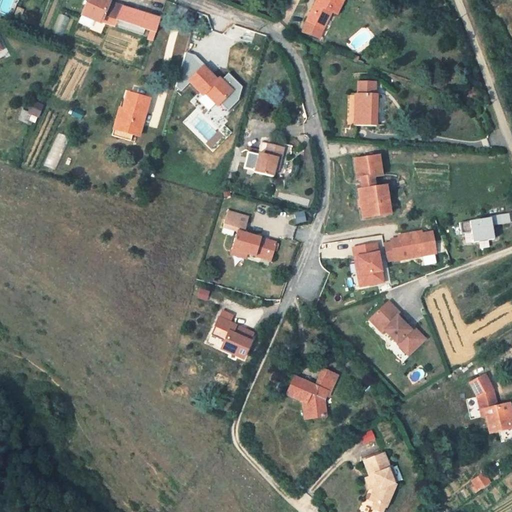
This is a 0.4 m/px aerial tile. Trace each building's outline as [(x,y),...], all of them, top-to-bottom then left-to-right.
[(87,0),(87,2),(82,15),(93,19),(100,22),(101,21),(115,26),(118,20),(123,6),(108,1),(106,0),(87,0)] [(318,0),(314,10),(310,8),(306,16),(303,24),(301,32),(300,33),(321,43),(323,34),(332,15),(338,17),(345,0),(318,0)] [(313,0),(310,8),(314,10),(318,0),(313,0)] [(118,20),(139,27),(144,13),(123,6),(118,20)] [(17,7),(14,14),(21,17),(23,9),(17,7)] [(147,39),(153,41),(160,18),(144,13),(139,27),(150,31),(147,39)] [(90,27),(93,19),(82,15),(79,22),(90,27)] [(217,106),(232,90),(218,77),(216,79),(211,74),(202,66),(188,81),(202,95),(204,93),(217,106)] [(355,125),(376,126),(377,94),(375,94),(375,82),(358,81),(357,93),(356,94),(355,125)] [(124,110),(119,131),(132,135),(138,137),(148,100),(126,93),(125,99),(124,100),(124,102),(123,105),(122,107),(122,109),(124,110)] [(215,108),(217,106),(204,93),(202,95),(215,108)] [(39,119),(44,105),(34,101),(28,115),(39,119)] [(119,109),(113,129),(119,131),(124,110),(122,109),(119,109)] [(131,141),(132,135),(119,131),(113,129),(112,135),(131,141)] [(261,141),(258,155),(253,171),(254,172),(273,176),(275,169),(278,170),(284,148),(261,141)] [(253,171),(258,155),(250,152),(246,169),(253,171)] [(378,156),(354,160),(357,179),(360,179),(362,190),(358,190),(363,218),(390,213),(386,186),(376,188),(374,178),(381,176),(378,156)] [(229,171),(224,188),(229,190),(234,173),(229,171)] [(249,217),(228,211),(223,227),(237,231),(232,249),(247,254),(271,261),(276,243),(244,233),(249,217)] [(490,219),(459,224),(460,235),(471,233),(472,243),(493,240),(491,227),(510,224),(508,215),(489,217),(490,219)] [(398,239),(390,240),(391,243),(394,262),(435,254),(431,233),(421,235),(416,236),(415,233),(398,237),(398,239)] [(394,262),(391,243),(384,245),(387,263),(394,262)] [(376,246),(353,251),(355,260),(357,260),(360,277),(366,276),(368,287),(383,285),(376,246)] [(230,254),(246,259),(247,254),(232,249),(230,254)] [(357,260),(355,260),(360,289),(368,287),(366,276),(360,277),(357,260)] [(211,292),(202,289),(199,298),(208,301),(211,292)] [(401,316),(388,304),(371,321),(383,334),(385,332),(398,345),(401,342),(413,354),(426,342),(414,329),(411,332),(407,328),(398,319),(401,316)] [(219,318),(211,335),(225,341),(221,348),(244,358),(251,342),(243,338),(247,330),(219,318)] [(255,334),(247,330),(243,338),(251,342),(255,334)] [(401,342),(398,345),(410,358),(413,354),(401,342)] [(286,393),(302,400),(306,402),(308,417),(325,415),(323,400),(326,394),(327,391),(329,392),(336,374),(323,368),(315,385),(294,376),(286,393)] [(483,409),(486,411),(486,409),(498,406),(496,390),(486,373),(471,382),(480,397),(483,409)] [(180,386),(171,382),(169,389),(178,392),(180,386)] [(511,428),(511,417),(511,418),(508,404),(498,406),(486,409),(486,411),(491,433),(511,428)] [(374,474),(379,487),(373,501),(374,501),(386,507),(396,487),(395,484),(393,485),(387,469),(388,469),(382,453),(365,460),(371,475),(374,474)] [(387,469),(393,485),(395,484),(396,484),(390,468),(388,469),(387,469)] [(371,475),(375,486),(379,487),(374,474),(371,475)] [(483,477),(473,484),(479,493),(489,486),(483,477)] [(379,487),(375,486),(370,500),(373,501),(379,487)] [(379,511),(384,511),(386,507),(374,501),(371,508),(379,511)]
